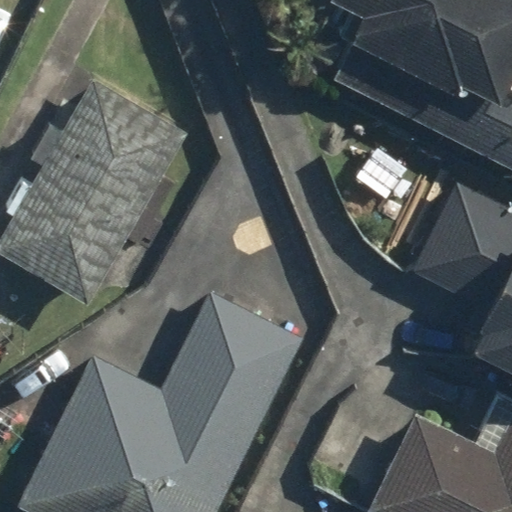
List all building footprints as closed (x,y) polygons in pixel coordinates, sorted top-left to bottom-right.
[(332,34),(343,39),(326,73),(511,168),(511,0),(325,0),(326,0),(320,12),(338,21),(332,34)] [(179,129),(81,77),(0,228),(0,256),(86,302),(179,129)] [(511,209),(448,178),(403,269),(475,304),(455,346),(511,373),(511,209)] [(207,283),(155,385),(88,351),(10,504),(26,511),(205,511),(299,330),(207,283)] [(408,410),(358,507),(367,511),(511,511),(511,395),(484,450),(408,410)]
